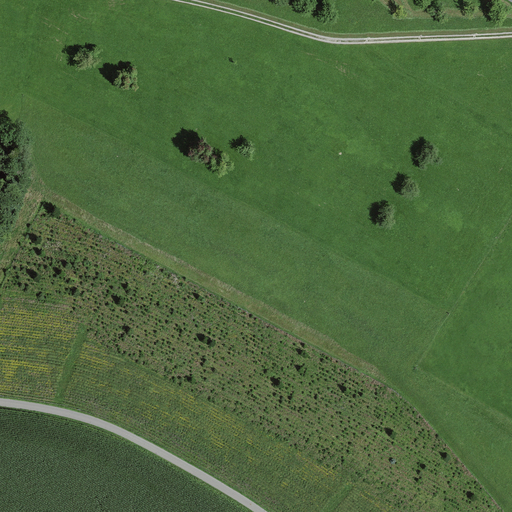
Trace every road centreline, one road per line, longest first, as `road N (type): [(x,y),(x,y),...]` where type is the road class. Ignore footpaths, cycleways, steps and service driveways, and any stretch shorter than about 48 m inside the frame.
road 1 (track): [(175,0),(340,43),(511,33)]
road 2 (unclassified): [(0,402),(93,421),(259,511)]
